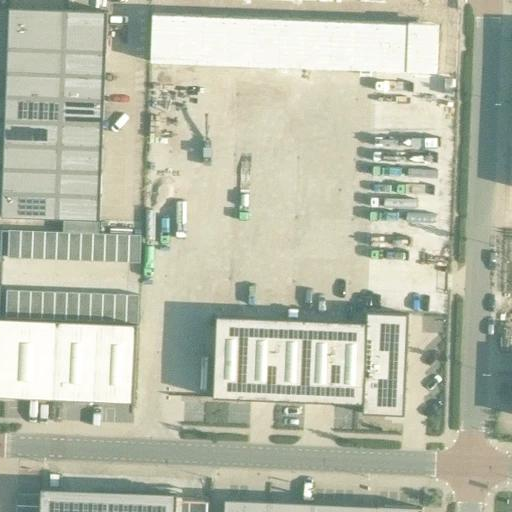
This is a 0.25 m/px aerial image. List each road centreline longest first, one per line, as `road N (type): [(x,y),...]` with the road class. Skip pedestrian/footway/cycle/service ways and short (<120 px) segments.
road 1 (tertiary): [(0,446),(469,467)]
road 2 (unclassified): [(469,467),(488,0)]
